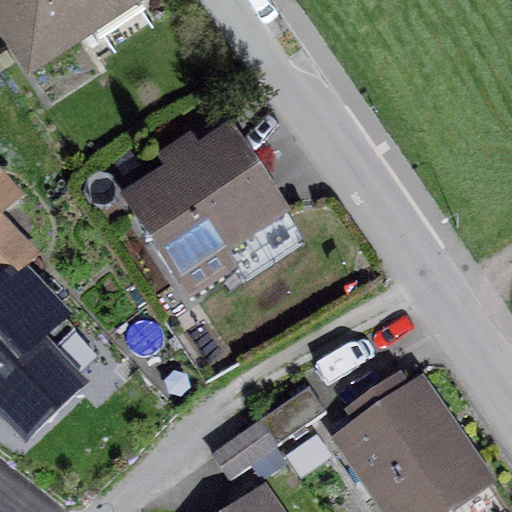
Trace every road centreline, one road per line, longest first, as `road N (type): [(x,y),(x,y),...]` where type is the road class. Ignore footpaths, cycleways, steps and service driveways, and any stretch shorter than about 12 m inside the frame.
road 1 (residential): [(511,390),(242,0)]
road 2 (track): [(511,258),(199,436),(122,511)]
